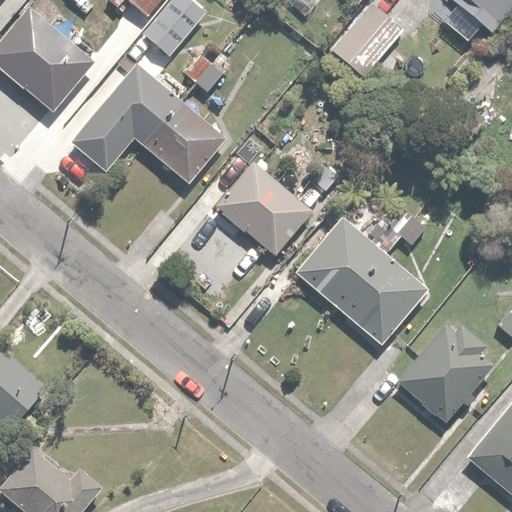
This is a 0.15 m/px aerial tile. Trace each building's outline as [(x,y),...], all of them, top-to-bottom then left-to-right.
[(157,0),(105,0),(120,12),(127,3),(143,17),(157,0)] [(206,11),(192,0),(170,0),(145,32),(171,54),(206,11)] [(318,4),(313,0),(285,0),(280,6),(301,24),(318,4)] [(511,0),(455,0),(493,32),(511,9),(511,0)] [(407,35),(376,5),(335,49),(366,79),(407,35)] [(52,26),(30,7),(0,41),(0,65),(51,110),(92,62),(70,43),(81,31),(61,14),(52,26)] [(225,70),(200,54),(186,75),(210,91),(225,70)] [(226,137),(135,61),(68,140),(107,173),(137,137),(190,181),(226,137)] [(250,128),(271,146),(282,134),(261,116),(250,128)] [(252,160),(216,205),(278,254),(314,209),(252,160)] [(365,236),(341,216),(298,271),(389,344),(432,290),(386,253),(401,234),(380,217),(365,236)] [(511,304),(497,323),(511,334),(511,304)] [(499,364),(482,349),(488,343),(466,324),(461,330),(451,321),(399,379),(448,422),(499,364)] [(0,349),(0,429),(7,436),(47,391),(0,349)] [(511,402),(468,456),(511,491),(511,402)] [(32,445),(0,485),(0,488),(28,511),(26,511),(79,511),(101,485),(78,466),(70,475),(32,445)]
